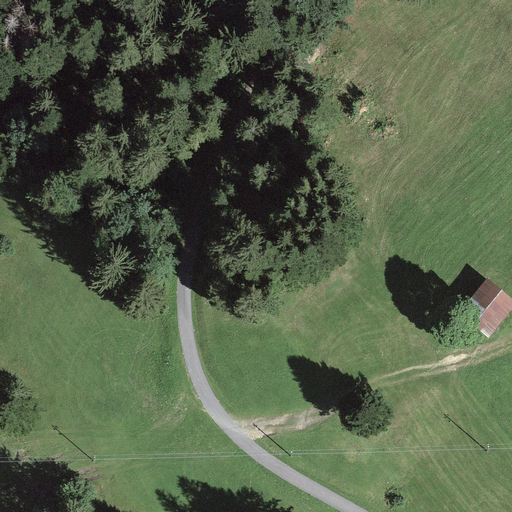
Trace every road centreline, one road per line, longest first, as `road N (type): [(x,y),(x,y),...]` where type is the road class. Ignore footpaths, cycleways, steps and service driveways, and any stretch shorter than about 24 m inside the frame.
road 1 (track): [(294,0),(195,199),(184,272),(188,343),(198,379),(233,432),(352,511)]
road 2 (track): [(233,432),(310,416),(384,378),(511,344)]
